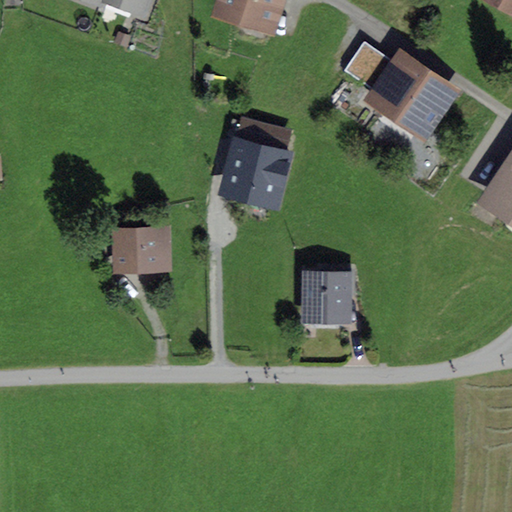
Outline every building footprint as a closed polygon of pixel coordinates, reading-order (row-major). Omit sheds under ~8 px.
[(146,20),(152,0),(104,0),(103,5),(146,20)] [(219,0),(216,11),(267,26),(274,0),(219,0)] [(511,0),(481,0),(511,15),(511,0)] [(346,67),(367,81),(386,53),(365,39),(346,67)] [(366,99),(424,139),(457,92),(398,52),(366,99)] [(219,194),(280,209),(294,153),(234,138),(219,194)] [(511,150),(480,200),(511,220),(511,150)] [(115,233),(117,276),(165,273),(162,230),(115,233)] [(302,273),(302,319),(348,318),(348,272),(302,273)]
